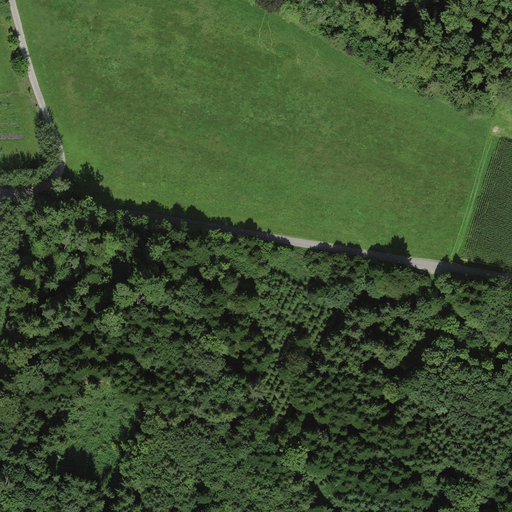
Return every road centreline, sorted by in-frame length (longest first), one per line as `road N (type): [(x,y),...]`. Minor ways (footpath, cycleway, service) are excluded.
road 1 (unclassified): [(511,279),(56,196)]
road 2 (track): [(336,511),(289,461),(244,389),(87,213),(87,203)]
road 3 (track): [(12,0),(60,154),(54,182),(42,194)]
road 4 (track): [(511,352),(452,306),(430,265)]
